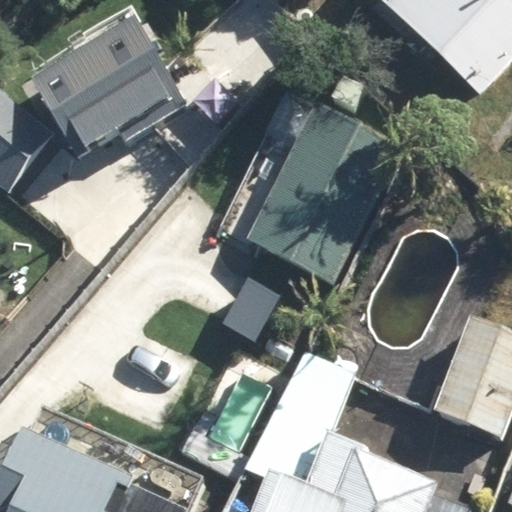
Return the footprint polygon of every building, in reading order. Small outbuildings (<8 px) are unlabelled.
[(0,0),(0,8),(11,0),(0,0)] [(511,0),(419,0),(394,28),(484,110),(511,79),(511,0)] [(35,101),(78,178),(183,117),(141,43),(35,101)] [(0,200),(7,206),(54,148),(0,103),(0,200)] [(437,429),(503,454),(511,430),(511,349),(473,335),(437,429)] [(163,485),(212,510),(236,460),(186,436),(163,485)] [(0,511),(116,511),(120,504),(21,460),(0,507),(0,511)] [(269,511),(436,511),(440,504),(356,468),(338,511),(320,511),(277,495),(269,511)]
